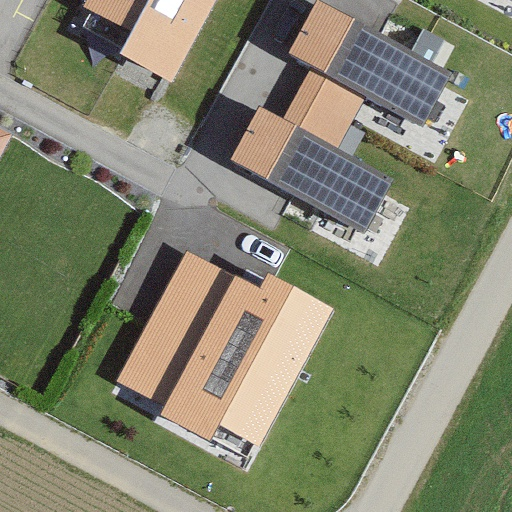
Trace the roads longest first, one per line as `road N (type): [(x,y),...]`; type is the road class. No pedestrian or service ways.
road 1 (unclassified): [(511,253),(372,511)]
road 2 (residential): [(210,511),(0,400)]
road 3 (residential): [(0,98),(197,200)]
